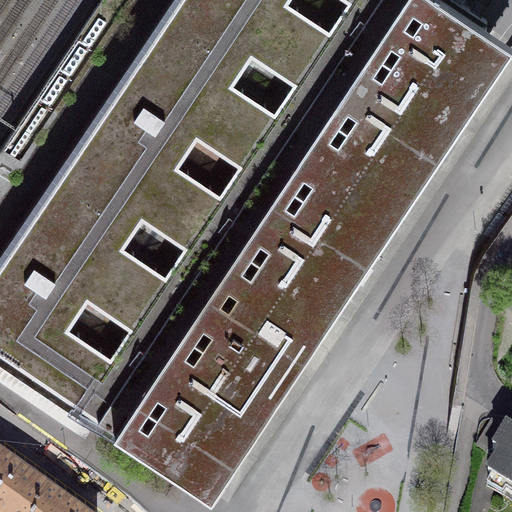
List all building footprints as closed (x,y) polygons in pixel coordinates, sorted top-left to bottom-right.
[(0,190),(128,0),(100,0),(70,44),(2,146),(0,148),(0,190)] [(449,0),(175,0),(172,6),(122,80),(0,262),(0,348),(202,484),(293,349),(314,316),(502,36),(484,24),(449,0)] [(449,0),(484,24),(487,20),(457,0),(449,0)] [(511,432),(506,429),(506,430),(492,422),(477,447),(493,457),(495,453),(500,455),(490,472),(489,473),(489,474),(490,475),(490,476),(491,477),(492,478),(511,489),(511,432)] [(0,449),(0,511),(87,511),(75,503),(47,483),(19,463),(0,449)]
